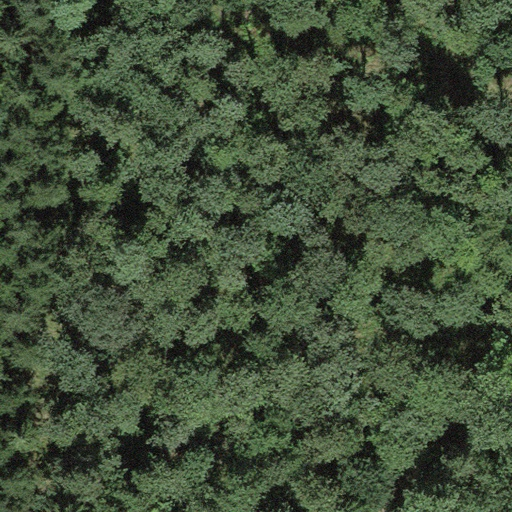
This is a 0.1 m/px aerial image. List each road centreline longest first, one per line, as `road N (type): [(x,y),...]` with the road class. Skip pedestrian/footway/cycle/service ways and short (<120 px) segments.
road 1 (track): [(72,0),(25,511)]
road 2 (track): [(392,511),(511,302)]
